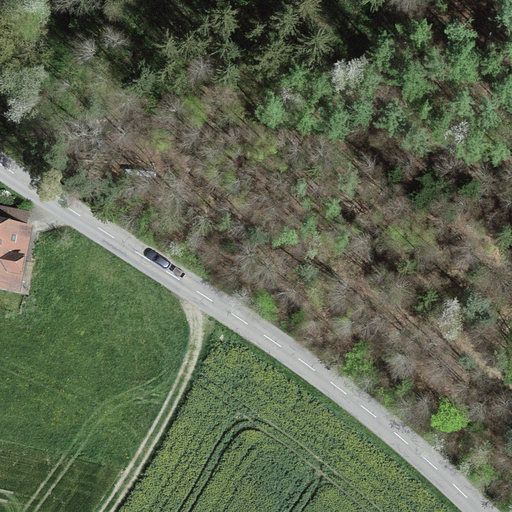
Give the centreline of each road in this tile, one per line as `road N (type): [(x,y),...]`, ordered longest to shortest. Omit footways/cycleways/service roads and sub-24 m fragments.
road 1 (tertiary): [(0,162),(289,342),(445,472),(481,511)]
road 2 (track): [(0,150),(108,126),(511,148)]
road 3 (track): [(100,511),(155,435),(196,357),(196,285)]
